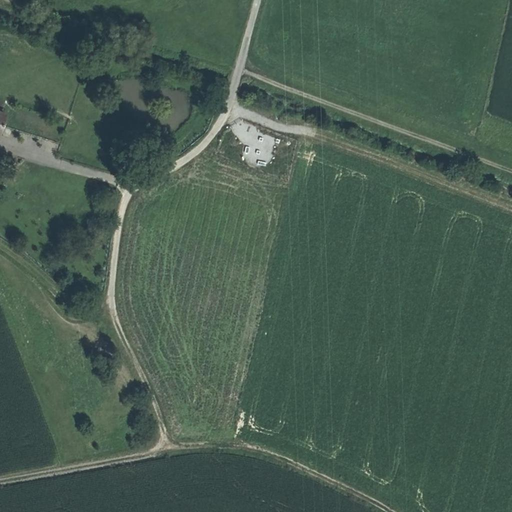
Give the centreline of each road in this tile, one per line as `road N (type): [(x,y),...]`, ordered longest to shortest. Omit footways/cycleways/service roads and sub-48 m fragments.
road 1 (track): [(166,450),(115,317),(116,236),(135,185),(178,164),(218,126),(258,0)]
road 2 (track): [(0,481),(221,446),(270,456),(389,511)]
road 3 (track): [(511,213),(257,116),(231,95)]
road 4 (track): [(238,71),(511,174)]
road 5 (track): [(112,304),(87,315),(70,308),(0,249)]
